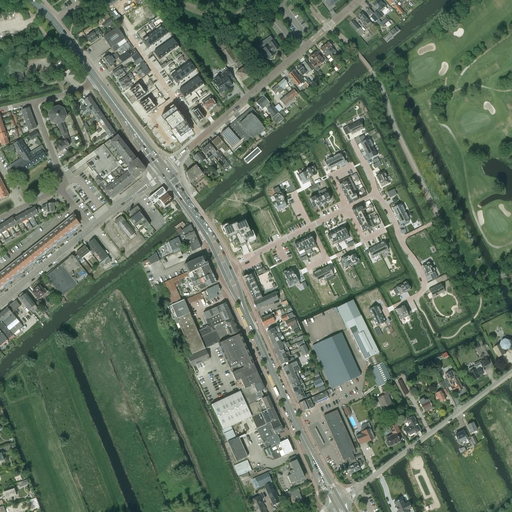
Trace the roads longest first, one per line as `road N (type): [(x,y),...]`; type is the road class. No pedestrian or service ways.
road 1 (secondary): [(337,503),(242,306)]
road 2 (unclassified): [(337,503),(511,373)]
road 3 (residential): [(201,136),(358,0)]
road 4 (residential): [(376,194),(424,280),(420,294),(388,310)]
